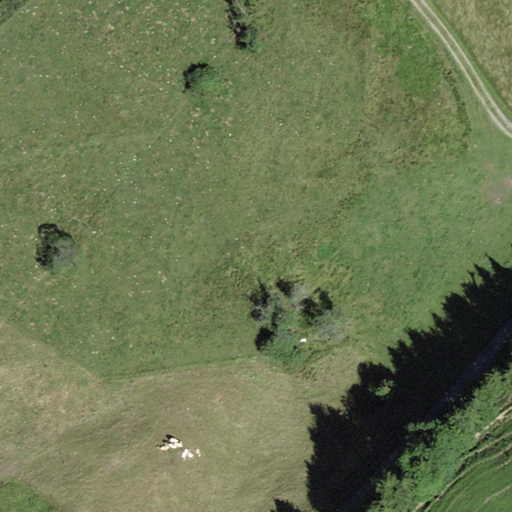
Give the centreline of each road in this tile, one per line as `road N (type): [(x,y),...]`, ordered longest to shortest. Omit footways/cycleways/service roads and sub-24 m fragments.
road 1 (unclassified): [(511,324),(341,511)]
road 2 (track): [(421,0),(462,46),(511,126)]
